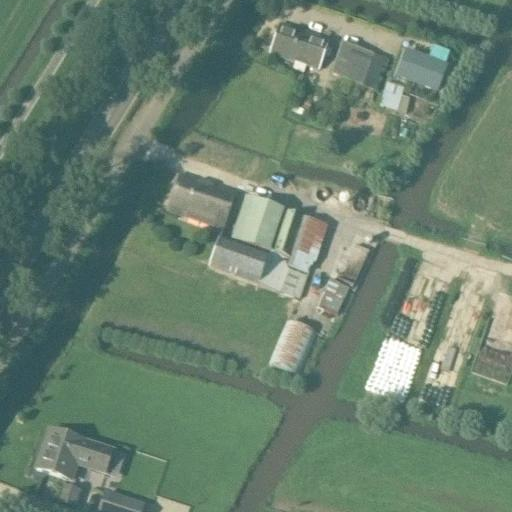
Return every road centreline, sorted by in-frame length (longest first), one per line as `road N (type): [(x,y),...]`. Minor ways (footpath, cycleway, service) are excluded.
road 1 (unclassified): [(219,0),(0,367)]
road 2 (primary): [(0,298),(184,0)]
